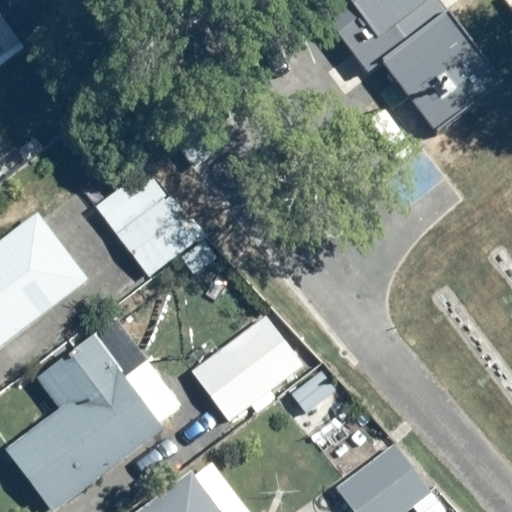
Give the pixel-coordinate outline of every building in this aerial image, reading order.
[(333,0),(370,50),(432,137),(499,85),(446,15),(433,0),(333,0)] [(0,26),(0,67),(20,53),(0,26)] [(199,235),(139,161),(88,202),(148,276),(199,235)] [(0,349),(91,283),(40,214),(0,243),(0,349)] [(304,367),(266,315),(192,369),(230,421),(304,367)] [(60,511),(189,413),(117,319),(42,377),(65,407),(9,451),(55,511),(60,511)] [(449,511),(451,511),(399,444),(339,490),(355,511),(409,511),(416,507),(420,511),(449,511)] [(250,511),(209,459),(141,511),(250,511)]
